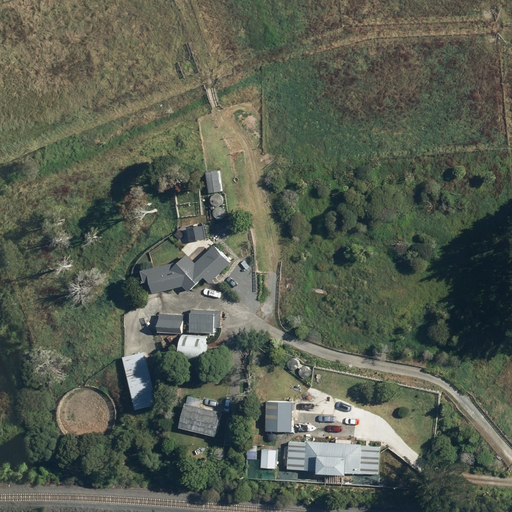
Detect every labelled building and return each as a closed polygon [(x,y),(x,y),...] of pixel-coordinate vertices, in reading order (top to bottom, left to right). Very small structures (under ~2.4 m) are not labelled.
[(221,171),(208,173),(211,193),(224,191),(221,171)] [(224,193),(211,195),(214,219),(227,217),(224,193)] [(190,224),(190,240),(208,239),(207,223),(190,224)] [(184,262),(146,271),(149,283),(155,282),(157,293),(187,286),(193,293),(209,278),(214,283),(235,263),(218,245),(199,264),(191,255),(184,262)] [(195,332),(218,333),(218,327),(223,328),(224,311),(196,310),(195,332)] [(162,332),(185,334),(186,316),(163,314),(162,332)] [(174,353),(183,353),(183,364),(207,365),(208,337),(184,336),(183,343),(181,343),(182,337),(175,337),(174,353)] [(148,351),(125,357),(138,408),(161,402),(148,351)] [(226,413),(201,407),(203,399),(193,397),(185,428),(220,436),(226,413)] [(271,402),(271,431),(296,431),(296,402),(271,402)] [(230,419),(228,445),(242,446),(244,420),(230,419)] [(289,440),(287,466),(291,466),(290,470),(382,475),(384,447),(365,446),(365,445),(289,440)] [(250,460),(260,460),(260,449),(250,448),(250,460)] [(266,450),(265,468),(278,469),(279,450),(266,450)]
